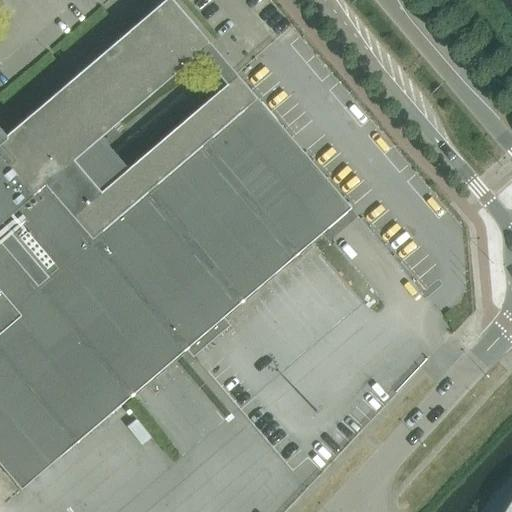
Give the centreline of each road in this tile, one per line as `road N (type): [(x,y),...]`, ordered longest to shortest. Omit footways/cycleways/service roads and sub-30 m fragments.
road 1 (secondary): [(320,0),(511,230)]
road 2 (unclassified): [(511,324),(338,511)]
road 3 (secondary): [(511,148),(386,0)]
